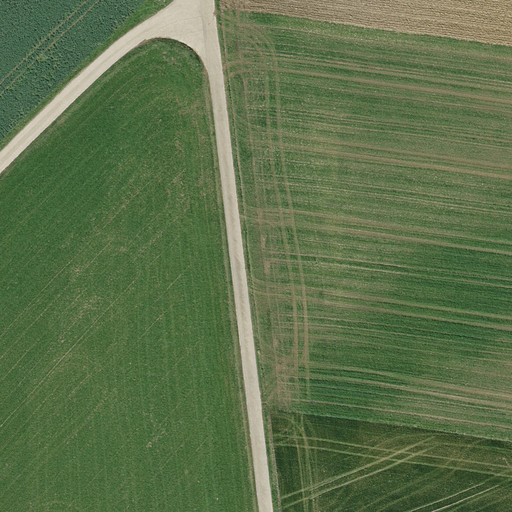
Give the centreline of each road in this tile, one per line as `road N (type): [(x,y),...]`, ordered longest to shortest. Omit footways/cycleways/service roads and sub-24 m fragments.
road 1 (track): [(203,17),(264,511)]
road 2 (track): [(203,17),(133,37),(0,162)]
